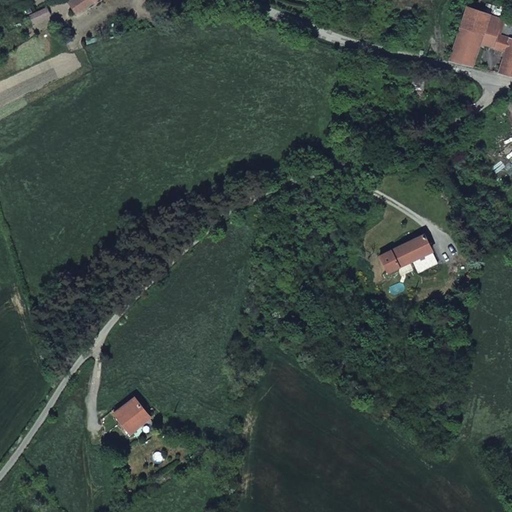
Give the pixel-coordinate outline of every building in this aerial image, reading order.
[(95,3),(92,0),(69,0),(68,1),(77,15),(95,3)] [(498,72),(511,75),(511,18),(504,16),(503,19),(467,7),(450,61),(472,66),(480,42),(494,46),(494,48),(505,51),(498,72)] [(46,8),(36,13),(38,18),(49,13),(46,8)] [(38,18),(36,13),(30,15),(34,23),(40,21),(38,18)] [(424,81),(411,80),(410,94),(415,94),(415,99),(423,100),(424,81)] [(385,279),(415,263),(429,256),(420,239),(378,262),(385,279)] [(109,431),(114,443),(144,428),(146,431),(159,425),(152,410),(139,416),(133,404),(109,415),(115,428),(109,431)]
